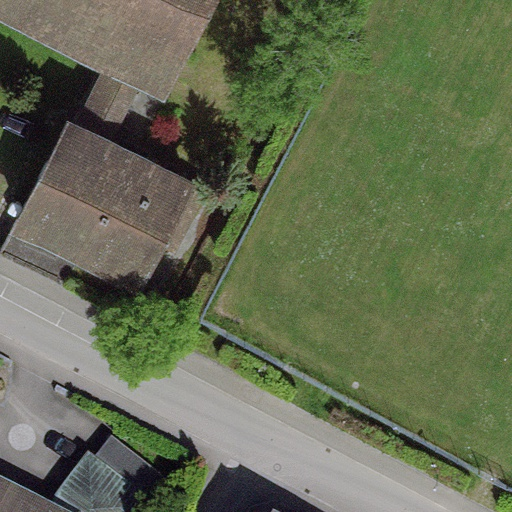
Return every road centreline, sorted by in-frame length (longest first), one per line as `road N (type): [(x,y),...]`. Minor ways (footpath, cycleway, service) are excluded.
road 1 (residential): [(262,441),(0,304)]
road 2 (residential): [(394,511),(262,441)]
